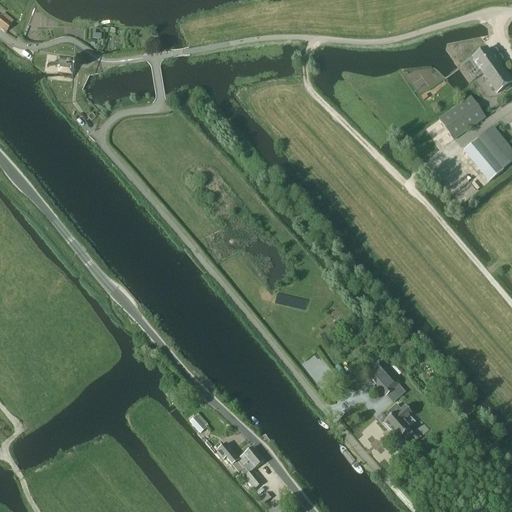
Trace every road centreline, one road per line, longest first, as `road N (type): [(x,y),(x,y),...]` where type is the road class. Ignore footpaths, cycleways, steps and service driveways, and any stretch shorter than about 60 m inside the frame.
road 1 (tertiary): [(311,511),(0,156)]
road 2 (residential): [(395,488),(94,138)]
road 3 (unclassified): [(153,57),(254,39),(382,42),(511,12)]
road 4 (track): [(511,305),(309,91),(304,63),(313,38)]
road 5 (unclassified): [(153,57),(157,108),(122,112),(94,138)]
